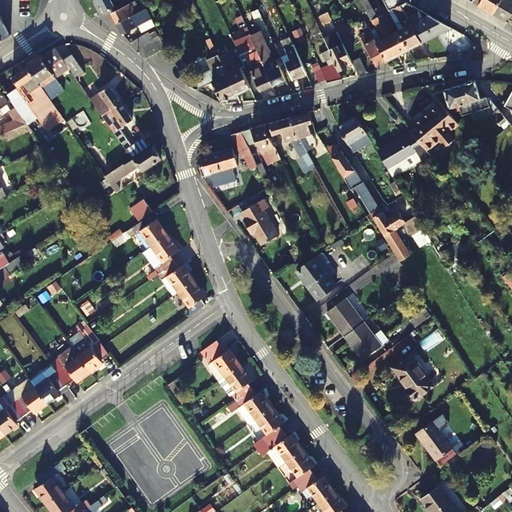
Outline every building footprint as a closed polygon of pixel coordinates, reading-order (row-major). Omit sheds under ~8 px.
[(0,0),(0,41),(12,35),(0,13),(0,0)] [(97,0),(103,12),(104,12),(126,1),(125,0),(97,0)] [(373,21),(371,22),(376,32),(381,41),(376,44),(386,63),(398,56),(368,1),(367,0),(354,0),(362,14),(368,11),(373,21)] [(394,34),(375,0),(369,0),(368,1),(398,56),(409,50),(399,31),(394,34)] [(421,44),(396,0),(381,0),(388,12),(393,10),(403,29),(399,31),(409,50),(421,44)] [(400,0),(396,0),(421,44),(436,35),(426,17),(414,8),(400,0)] [(511,0),(479,0),(477,5),(504,22),(511,14),(511,0)] [(111,12),(116,23),(147,8),(145,5),(135,10),(131,2),(111,12)] [(150,22),(153,20),(147,8),(116,23),(122,35),(136,28),(150,22)] [(324,24),(328,32),(330,31),(335,41),(327,45),(329,49),(333,57),(335,62),(340,72),(354,66),(352,63),(346,50),(339,34),(338,32),(333,23),(329,13),(324,15),(321,17),(324,24)] [(451,28),(428,16),(426,17),(436,35),(451,28)] [(333,23),(338,32),(348,27),(344,17),(333,23)] [(361,24),(365,33),(369,31),(366,24),(365,25),(364,22),(361,24)] [(346,50),(354,46),(347,30),(339,34),(346,50)] [(273,86),(286,81),(278,61),(274,62),(261,31),(251,35),(256,44),(258,49),(273,86)] [(371,35),(369,31),(365,33),(359,36),(377,68),(386,63),(376,44),(371,35)] [(281,38),(282,42),(292,38),(289,32),(281,35),(281,38)] [(381,41),(376,32),(371,35),(376,44),(381,41)] [(148,33),(137,40),(140,46),(152,39),(148,33)] [(160,36),(141,47),(147,57),(165,46),(160,36)] [(291,62),(287,64),(293,80),(307,74),(292,38),(282,42),(288,56),(291,62)] [(28,67),(43,88),(70,69),(67,65),(64,60),(56,48),(42,57),(28,67)] [(250,56),(256,70),(252,72),(260,91),(273,86),(258,49),(251,52),(252,55),(250,56)] [(322,53),(326,60),(333,57),(329,49),(322,53)] [(234,72),(226,53),(219,56),(226,72),(233,88),(237,95),(251,88),(243,68),(234,72)] [(192,78),(186,66),(179,69),(187,83),(197,89),(212,81),(221,102),(237,95),(233,88),(226,72),(219,56),(219,54),(207,59),(212,69),(192,78)] [(84,71),(72,55),(64,60),(67,65),(70,69),(75,77),(84,71)] [(282,59),(285,65),(287,64),(291,62),(288,56),(282,59)] [(352,63),(354,66),(359,77),(367,73),(360,60),(352,63)] [(328,84),(344,80),(340,72),(335,62),(321,69),(326,80),(328,84)] [(43,88),(28,67),(11,78),(18,87),(24,82),(36,99),(38,98),(46,108),(54,103),(43,88)] [(326,80),(321,69),(315,72),(320,83),(326,80)] [(480,99),(474,81),(433,93),(442,104),(446,109),(459,106),(462,115),(489,107),(494,113),(492,114),(500,125),(506,120),(488,97),(480,99)] [(88,95),(102,114),(121,101),(110,85),(94,95),(92,93),(88,95)] [(114,132),(133,119),(121,101),(102,114),(114,132)] [(425,148),(428,151),(441,141),(446,147),(455,139),(450,133),(459,125),(446,109),(442,104),(417,125),(416,123),(409,128),(414,135),(425,148)] [(15,107),(9,112),(17,123),(19,126),(26,122),(15,107)] [(308,125),(313,124),(310,112),(291,118),(297,139),(299,139),(312,163),(314,165),(318,162),(306,137),(312,135),(308,125)] [(306,166),(312,163),(299,139),(297,139),(291,118),(265,125),(268,137),(270,137),(275,134),(281,133),(282,132),(285,143),(290,142),(300,158),(302,157),(306,166)] [(366,135),(356,118),(339,129),(349,145),(366,135)] [(506,120),(500,125),(504,129),(510,124),(507,121),(506,120)] [(17,123),(4,130),(5,132),(19,126),(17,123)] [(267,152),(272,164),(281,160),(270,137),(268,137),(265,125),(252,129),(255,141),(262,154),(267,152)] [(241,132),(248,146),(254,144),(251,129),(241,132)] [(232,135),(241,156),(244,155),(251,152),(248,146),(241,132),(232,135)] [(407,139),(405,136),(377,154),(389,172),(393,179),(426,158),(424,156),(429,153),(428,151),(425,148),(414,135),(407,139)] [(145,137),(126,150),(131,158),(151,145),(145,137)] [(340,153),(334,145),(327,150),(352,192),(355,190),(371,215),(373,219),(382,214),(380,210),(364,184),(362,185),(342,152),(340,153)] [(152,146),(125,164),(124,163),(105,175),(117,192),(123,188),(117,180),(139,166),(142,170),(161,158),(152,146)] [(233,148),(200,157),(203,167),(200,168),(202,176),(238,165),(233,148)] [(257,166),(251,152),(244,155),(250,168),(257,166)] [(268,166),(272,164),(267,152),(262,154),(268,166)] [(429,153),(424,156),(426,158),(431,164),(435,160),(429,153)] [(271,182),(263,164),(257,166),(266,184),(271,182)] [(131,207),(140,219),(153,210),(144,198),(131,207)] [(277,236),(262,210),(267,207),(263,199),(241,211),(245,218),(242,220),(251,234),(254,233),(261,245),(277,236)] [(382,214),(373,219),(385,236),(405,223),(399,213),(387,220),(383,213),(382,214)] [(154,219),(150,222),(146,216),(138,222),(130,228),(134,234),(138,231),(149,247),(166,235),(154,219)] [(425,232),(416,217),(405,223),(415,238),(425,232)] [(169,256),(177,250),(166,235),(149,247),(160,262),(152,268),(158,276),(175,264),(169,256)] [(393,252),(404,245),(401,240),(389,247),(393,252)] [(10,273),(31,259),(27,251),(6,265),(5,265),(10,273)] [(395,254),(377,264),(384,275),(401,265),(395,254)] [(314,257),(296,270),(317,299),(335,285),(314,257)] [(175,264),(158,276),(161,280),(159,281),(170,296),(176,291),(192,280),(181,265),(178,267),(175,264)] [(198,297),(202,293),(192,280),(176,291),(187,305),(181,309),(186,315),(203,303),(198,297)] [(363,322),(346,299),(327,313),(344,336),(363,322)] [(427,309),(411,319),(415,326),(431,316),(427,309)] [(76,353),(90,371),(103,361),(100,357),(108,351),(102,344),(91,329),(87,324),(85,321),(77,327),(83,335),(70,345),(76,353)] [(363,322),(344,336),(361,360),(381,347),(363,322)] [(217,338),(200,350),(204,357),(211,352),(221,344),(217,338)] [(57,355),(63,363),(55,369),(66,383),(75,376),(78,380),(90,371),(76,353),(70,345),(70,344),(57,355)] [(204,357),(209,363),(213,361),(223,376),(240,363),(230,349),(226,351),(221,344),(211,352),(204,357)] [(432,386),(410,354),(392,367),(407,388),(404,393),(404,395),(404,396),(405,398),(406,398),(408,399),(410,400),(413,399),(415,398),(432,386)] [(223,376),(213,361),(209,363),(209,366),(207,368),(208,370),(210,369),(218,380),(223,376)] [(240,395),(252,386),(249,382),(252,380),(240,363),(223,376),(235,391),(232,393),(235,399),(240,395)] [(30,378),(34,384),(47,375),(43,369),(30,378)] [(66,383),(55,369),(47,375),(34,384),(47,402),(61,392),(58,389),(66,383)] [(0,373),(0,379),(2,383),(10,378),(5,370),(0,373)] [(14,385),(21,394),(13,400),(24,414),(32,408),(34,411),(47,402),(34,384),(30,378),(28,375),(14,385)] [(170,382),(176,390),(181,386),(176,378),(170,382)] [(231,411),(236,407),(243,402),(255,417),(271,405),(260,390),(257,393),(252,386),(240,395),(235,399),(227,405),(231,411)] [(6,405),(2,399),(0,400),(0,426),(5,433),(19,422),(17,419),(24,414),(13,400),(6,405)] [(243,402),(236,407),(248,422),(255,417),(243,402)] [(271,405),(255,417),(266,433),(256,440),(261,447),(284,430),(279,424),(283,421),(271,405)] [(438,467),(455,455),(432,423),(415,435),(438,467)] [(293,433),(289,436),(284,429),(284,430),(261,447),(265,453),(277,445),(288,460),(305,448),(293,433)] [(300,476),(296,478),(300,484),(317,472),(312,466),(316,463),(305,448),(288,460),(300,476)] [(42,482),(38,485),(50,501),(67,489),(55,473),(63,467),(60,462),(39,478),(42,482)] [(320,502),(337,490),(325,475),(321,477),(317,472),(300,484),(305,489),(309,487),(320,502)] [(427,511),(461,511),(460,511),(455,511),(436,486),(418,499),(427,511)] [(67,489),(50,501),(57,511),(80,511),(93,503),(89,496),(78,504),(67,489)] [(327,511),(347,511),(344,508),(348,505),(337,490),(320,502),(327,511)] [(94,511),(108,502),(103,495),(93,503),(80,511),(94,511)] [(197,511),(215,511),(216,511),(211,503),(197,511)]
